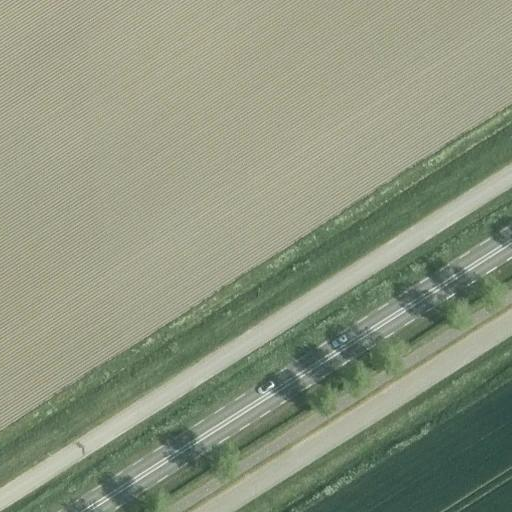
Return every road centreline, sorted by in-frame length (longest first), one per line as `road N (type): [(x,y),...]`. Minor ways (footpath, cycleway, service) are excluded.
road 1 (unclassified): [(0,500),(511,175)]
road 2 (primary): [(87,511),(511,242)]
road 3 (unclassified): [(213,511),(511,322)]
